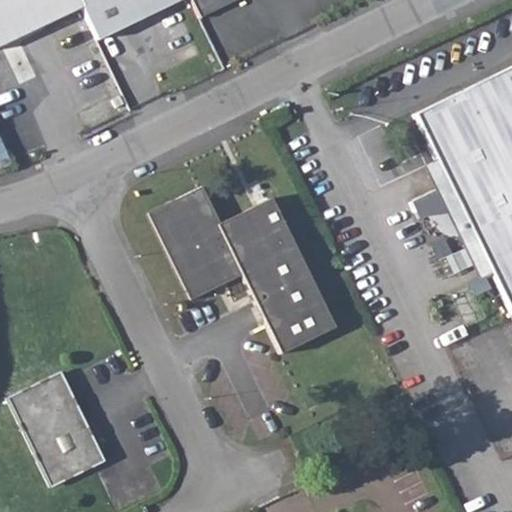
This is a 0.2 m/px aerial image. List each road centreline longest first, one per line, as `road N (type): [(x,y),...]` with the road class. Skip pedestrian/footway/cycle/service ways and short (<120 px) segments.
road 1 (residential): [(78,181),(438,0)]
road 2 (residential): [(78,181),(217,484)]
